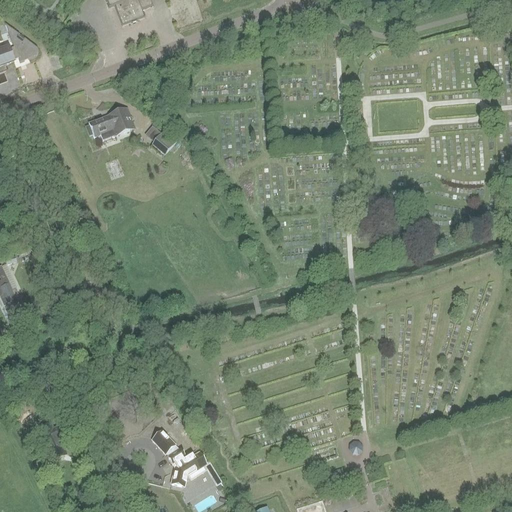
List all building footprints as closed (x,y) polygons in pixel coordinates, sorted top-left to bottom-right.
[(151,0),(105,0),(109,9),(114,7),(122,27),(144,19),(141,13),(154,8),(151,0)] [(0,75),(8,73),(8,72),(6,72),(4,67),(14,64),(13,62),(18,60),(20,65),(35,59),(37,57),(38,54),(38,52),(36,49),(5,26),(14,49),(9,51),(9,50),(0,52),(0,75)] [(121,137),(137,132),(134,126),(128,110),(88,125),(89,127),(85,129),(89,139),(93,137),(93,138),(106,133),(107,136),(114,133),(116,139),(121,137)] [(163,135),(162,137),(153,147),(165,158),(175,146),(163,135)] [(16,263),(14,256),(4,259),(6,266),(16,263)] [(20,311),(8,284),(6,280),(0,282),(0,298),(8,316),(20,311)] [(66,421),(52,428),(51,425),(40,431),(44,439),(42,440),(50,455),(51,454),(55,463),(66,457),(64,451),(78,444),(66,421)] [(174,471),(171,486),(183,489),(185,484),(186,484),(187,478),(206,467),(199,456),(193,459),(192,457),(184,462),(182,460),(184,459),(180,452),(180,453),(174,447),(175,447),(162,433),(152,443),(165,456),(168,454),(171,458),(168,460),(172,466),(175,464),(176,466),(175,471),(174,471)]
